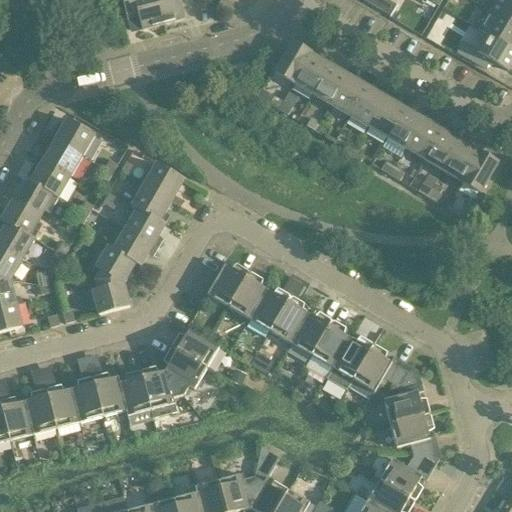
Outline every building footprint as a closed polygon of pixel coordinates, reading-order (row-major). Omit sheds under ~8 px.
[(141,31),(163,25),(156,0),(121,0),(125,14),(136,11),(141,31)] [(156,0),(163,25),(184,20),(179,0),(156,0)] [(385,0),(363,0),(363,1),(390,17),(396,6),(385,0)] [(511,3),(506,0),(496,0),(488,13),(511,26),(511,3)] [(511,26),(488,13),(478,31),(487,37),(487,36),(509,49),(509,48),(511,43),(511,26)] [(487,36),(487,37),(477,54),(508,72),(511,64),(511,49),(509,48),(509,49),(487,36)] [(274,74),(293,85),(311,55),(291,44),(274,74)] [(464,60),(470,50),(461,45),(456,55),(464,60)] [(329,66),(311,55),(293,85),(312,96),(329,66)] [(248,63),(238,66),(229,68),(232,79),(251,74),(250,72),(248,63)] [(312,96),(330,107),(348,77),(329,66),(312,96)] [(367,88),(348,77),(330,107),(349,118),(367,88)] [(349,118),(368,129),(385,99),(367,88),(349,118)] [(269,106),(278,111),(283,103),(273,98),(269,106)] [(404,110),(385,99),(368,129),(386,140),(404,110)] [(292,109),(283,103),(278,111),(287,117),(292,109)] [(386,140),(405,151),(423,121),(404,110),(386,140)] [(306,128),(315,133),(320,125),(311,120),(306,128)] [(49,139),(82,158),(94,137),(67,121),(63,127),(58,124),(49,139)] [(441,132),(423,121),(405,151),(424,162),(441,132)] [(329,130),(320,125),(315,133),(324,139),(329,130)] [(424,162),(442,173),(460,143),(441,132),(424,162)] [(42,163),(70,179),(82,158),(49,139),(40,154),(45,157),(42,163)] [(479,154),(460,143),(442,173),(461,183),(479,154)] [(345,147),(340,155),(349,160),(354,152),(345,147)] [(363,157),(354,152),(349,160),(359,166),(363,157)] [(479,154),(461,183),(480,195),(498,165),(479,154)] [(109,162),(104,171),(112,176),(117,166),(109,162)] [(70,179),(42,163),(39,168),(34,165),(25,180),(58,200),(70,179)] [(129,178),(134,168),(126,163),(120,173),(129,178)] [(380,172),(390,177),(394,169),(385,163),(380,172)] [(138,183),(171,203),(184,181),(156,165),(152,171),(147,168),(138,183)] [(404,174),(394,169),(390,177),(399,182),(404,174)] [(112,176),(104,171),(98,180),(106,185),(112,176)] [(13,201),(41,218),(44,212),(49,215),(58,200),(25,180),(13,201)] [(165,213),(171,203),(138,183),(130,198),(135,202),(131,207),(164,227),(170,217),(166,214),(165,213)] [(418,193),(427,199),(432,191),(423,185),(418,193)] [(441,196),(432,191),(427,199),(436,204),(441,196)] [(1,222),(34,241),(43,226),(37,223),(41,218),(13,201),(1,222)] [(85,203),(79,212),(88,217),(93,208),(85,203)] [(128,225),(124,231),(157,250),(163,241),(159,238),(158,237),(164,227),(131,207),(123,222),(128,225)] [(465,210),(460,218),(469,224),(474,215),(465,210)] [(88,217),(79,212),(74,222),(82,226),(88,217)] [(34,241),(1,222),(0,222),(0,249),(22,262),(34,241)] [(116,233),(107,249),(140,268),(147,257),(147,258),(152,259),(157,250),(124,231),(121,237),(116,233)] [(55,254),(63,259),(69,249),(61,245),(55,254)] [(22,262),(0,249),(0,281),(10,282),(22,262)] [(100,273),(95,281),(123,285),(129,275),(130,275),(135,277),(140,268),(107,249),(104,254),(99,251),(90,267),(100,273)] [(63,259),(55,254),(50,263),(58,268),(63,259)] [(207,297),(228,309),(249,274),(240,269),(236,273),(236,274),(224,267),(207,297)] [(36,276),(39,286),(48,284),(45,274),(36,276)] [(258,279),(249,274),(228,309),(249,321),(266,292),(255,285),(256,284),(258,279)] [(10,282),(0,281),(0,309),(16,305),(10,282)] [(129,309),(123,285),(95,281),(98,291),(86,294),(91,312),(97,310),(98,317),(129,309)] [(48,284),(39,286),(41,297),(51,294),(48,284)] [(249,321),(269,333),(290,298),(281,293),(277,297),(277,298),(266,292),(249,321)] [(299,304),(290,298),(269,333),(290,346),(308,316),(297,309),(299,304)] [(16,305),(0,309),(0,334),(22,329),(16,305)] [(65,326),(74,323),(72,314),(63,316),(65,326)] [(290,346),(311,358),(331,322),(322,317),(319,321),(318,322),(308,316),(290,346)] [(50,329),(59,327),(57,318),(47,320),(50,329)] [(340,328),(331,322),(311,358),(332,370),(349,340),(338,334),(339,333),(340,328)] [(171,349),(206,370),(219,349),(189,331),(182,342),(181,342),(176,341),(171,349)] [(219,348),(223,341),(216,337),(212,343),(219,348)] [(332,370),(352,382),(373,347),(364,341),(360,345),(360,346),(349,340),(332,370)] [(382,352),(373,347),(352,382),(348,389),(370,401),(382,380),(395,387),(416,372),(393,359),(390,364),(380,358),(380,357),(382,352)] [(194,391),(206,370),(171,349),(166,358),(170,362),(171,363),(164,373),(183,398),(189,388),(194,391)] [(241,358),(250,363),(253,357),(245,352),(241,358)] [(173,400),(183,398),(164,373),(153,376),(153,375),(150,370),(140,373),(150,412),(174,406),(173,400)] [(237,370),(231,381),(240,386),(246,376),(237,370)] [(383,402),(390,426),(429,416),(417,373),(416,372),(395,387),(396,388),(399,398),(383,402)] [(126,419),(150,412),(140,373),(130,376),(130,381),(130,382),(119,385),(118,385),(126,413),(125,413),(126,419)] [(102,419),(125,413),(126,413),(118,385),(119,385),(118,379),(105,382),(105,381),(102,377),(92,379),(102,419)] [(102,419),(92,379),(82,382),(82,387),(82,388),(70,391),(79,425),(102,419)] [(56,431),(79,425),(70,391),(58,395),(58,394),(56,389),(46,392),(56,431)] [(33,437),(56,431),(46,392),(36,394),(36,399),(36,400),(24,404),(33,437)] [(258,403),(248,397),(242,407),(247,411),(258,403)] [(0,406),(10,443),(33,437),(24,404),(12,407),(12,406),(9,401),(0,403),(0,406)] [(0,445),(10,443),(0,406),(0,445)] [(440,458),(429,416),(390,426),(396,450),(410,446),(413,458),(438,462),(440,458)] [(391,461),(379,482),(414,503),(419,494),(416,490),(415,490),(421,480),(426,483),(438,462),(413,458),(406,470),(391,461)] [(218,483),(225,511),(243,511),(250,510),(254,480),(243,482),(242,477),(218,483)] [(263,485),(254,480),(250,510),(252,511),(276,511),(288,492),(266,480),(263,485)] [(409,511),(414,503),(379,482),(367,503),(381,511),(401,511),(403,510),(404,510),(409,511)] [(200,511),(225,511),(218,483),(194,489),(196,495),(200,511)] [(317,490),(312,498),(317,501),(322,493),(317,490)] [(288,492),(276,511),(304,511),(309,505),(288,492)] [(200,511),(196,495),(173,501),(176,511),(200,511)] [(511,511),(511,503),(507,500),(500,511),(499,511),(497,511),(495,511),(511,511)] [(150,507),(151,511),(176,511),(173,501),(150,507)] [(381,511),(367,503),(361,511),(381,511)]
